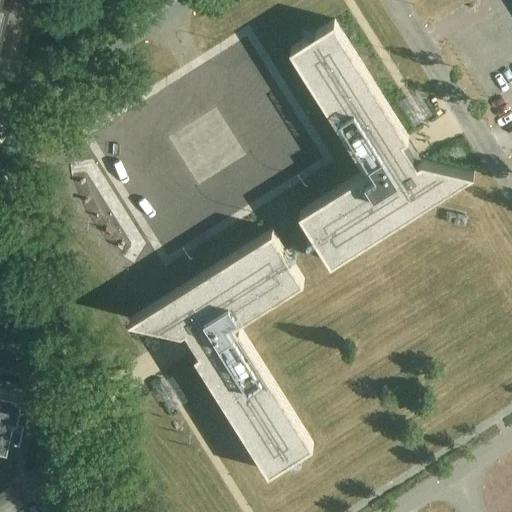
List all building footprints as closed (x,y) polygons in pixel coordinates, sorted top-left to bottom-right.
[(0,0),(0,37),(1,38),(8,5),(1,3),(1,0),(0,0)] [(408,136),(335,20),(334,19),(295,44),(290,47),(299,60),(299,61),(300,63),(306,72),(310,79),(313,84),(315,87),(318,91),(333,115),(334,117),(364,164),(365,163),(368,168),(299,211),(306,222),(312,231),(316,238),(331,262),(474,172),(474,171),(422,159),(418,162),(403,139),(408,136)] [(305,278),(272,226),(130,317),(182,329),(186,327),(201,350),(196,353),(269,470),(313,442),(239,324),(237,325),(235,322),(305,278)] [(0,447),(8,449),(14,419),(18,420),(23,395),(0,390),(0,447)] [(11,488),(0,494),(0,511),(13,511),(22,507),(11,488)]
